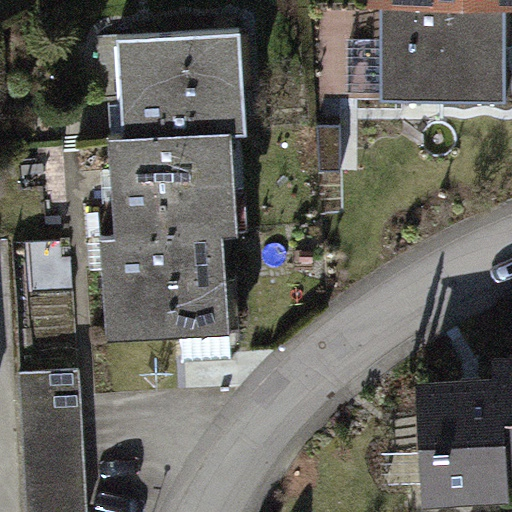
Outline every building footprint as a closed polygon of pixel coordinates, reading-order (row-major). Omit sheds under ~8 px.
[(511,0),(368,0),(369,16),(511,15),(511,0)] [(504,20),(381,20),(380,106),(503,105),(504,20)] [(118,138),(104,140),(113,244),(93,245),(101,336),(218,326),(210,234),(229,232),(221,142),(245,140),(235,28),(109,38),(118,138)] [(487,382),(410,390),(423,511),(503,502),(501,487),(511,486),(511,356),(485,359),(487,382)] [(92,511),(84,373),(21,377),(28,511),(92,511)]
